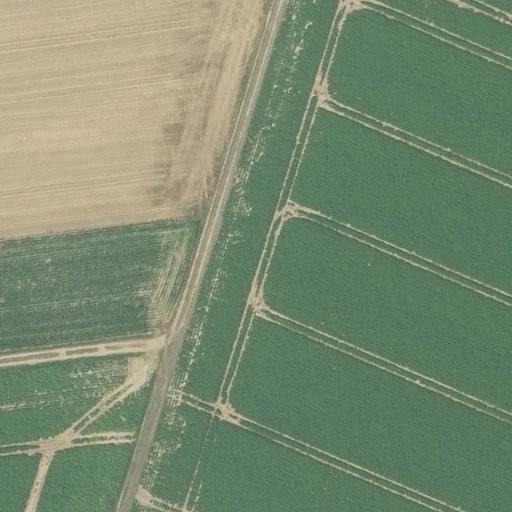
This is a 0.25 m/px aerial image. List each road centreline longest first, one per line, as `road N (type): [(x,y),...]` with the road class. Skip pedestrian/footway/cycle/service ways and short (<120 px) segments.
road 1 (track): [(273,0),(115,511)]
road 2 (track): [(167,344),(0,365)]
